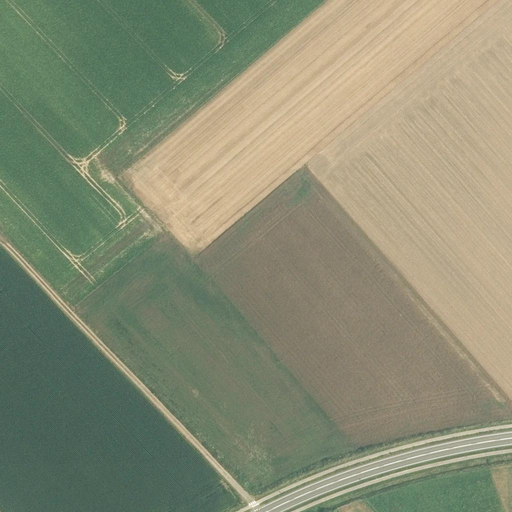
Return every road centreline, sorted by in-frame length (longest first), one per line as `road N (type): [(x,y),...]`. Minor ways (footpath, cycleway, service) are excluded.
road 1 (track): [(0,239),(262,511)]
road 2 (secondary): [(266,511),(405,458),(511,438)]
